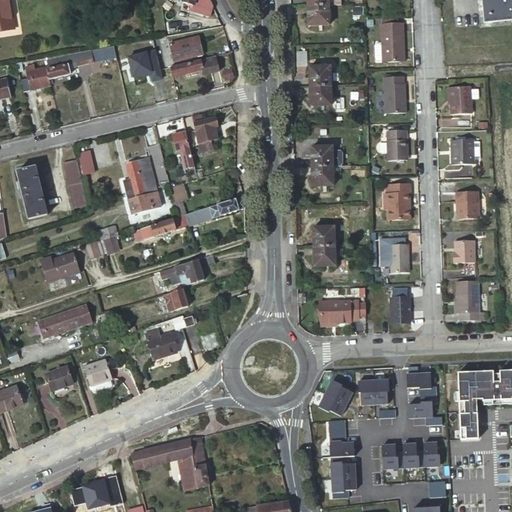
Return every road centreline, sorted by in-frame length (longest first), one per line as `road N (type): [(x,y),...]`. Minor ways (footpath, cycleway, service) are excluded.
road 1 (residential): [(431,347),(420,0)]
road 2 (residential): [(0,152),(269,87)]
road 3 (secondary): [(271,332),(269,87)]
road 4 (residential): [(398,349),(402,429),(365,431),(368,492),(418,490)]
road 5 (secondary): [(0,488),(168,413)]
